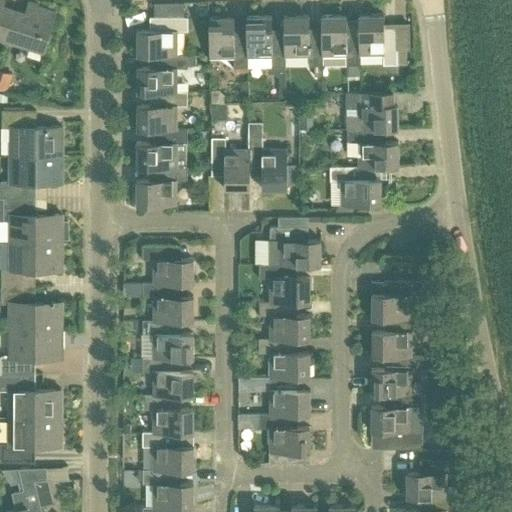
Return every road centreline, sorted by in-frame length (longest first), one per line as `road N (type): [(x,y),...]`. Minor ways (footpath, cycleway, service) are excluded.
road 1 (residential): [(343,472),(227,476),(224,222),(98,219)]
road 2 (residential): [(457,215),(373,226),(345,258),(343,472)]
road 3 (residential): [(97,511),(98,219)]
road 4 (residential): [(511,465),(489,391),(457,215)]
road 5 (residential): [(98,219),(97,0)]
road 6 (residential): [(457,215),(434,0)]
